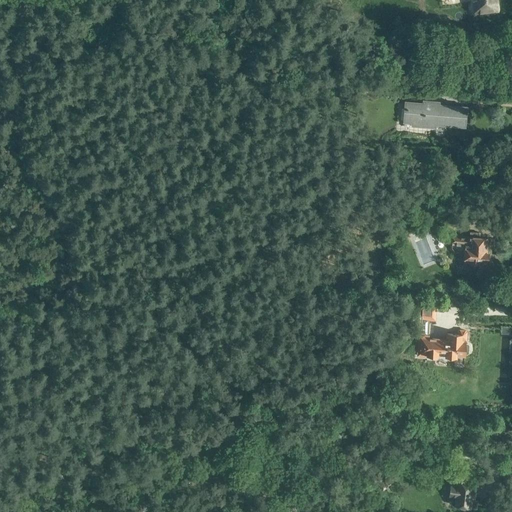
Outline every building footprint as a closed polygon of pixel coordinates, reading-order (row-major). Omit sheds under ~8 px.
[(472,0),(475,15),(486,13),(486,10),(498,9),(497,0),(472,0)] [(414,122),(414,126),(435,128),(435,124),(463,125),(464,109),(436,107),(437,103),(423,101),(423,105),(407,105),(406,121),(414,122)] [(469,237),(459,236),(459,231),(452,231),(451,236),(450,244),(460,244),(460,252),(464,253),(464,261),(475,262),(475,264),(477,264),(477,265),(482,265),(482,264),(483,264),(484,262),(485,263),(487,238),(478,238),(479,232),(470,232),(469,237)] [(435,305),(422,304),(422,319),(429,320),(435,320),(435,305)] [(417,356),(427,357),(427,356),(438,357),(439,354),(446,355),(446,358),(455,358),(456,355),(465,356),(466,341),(464,341),(465,334),(447,333),(447,340),(429,339),(429,337),(428,337),(429,320),(422,319),(421,335),(418,335),(417,356)] [(511,325),(501,325),(501,333),(511,333),(511,325)] [(455,505),(476,509),(478,499),(474,499),(475,488),(472,487),(473,485),(465,483),(466,472),(454,470),(452,486),(451,486),(449,495),(457,496),(455,505)]
